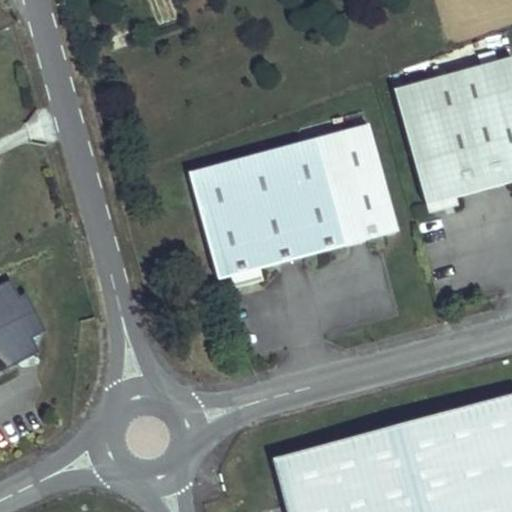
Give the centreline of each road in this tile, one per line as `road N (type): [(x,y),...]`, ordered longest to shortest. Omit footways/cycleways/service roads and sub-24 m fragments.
road 1 (unclassified): [(41,0),(139,396)]
road 2 (unclassified): [(185,420),(511,329)]
road 3 (unclassified): [(139,396),(115,410),(107,450),(135,477),(161,476)]
